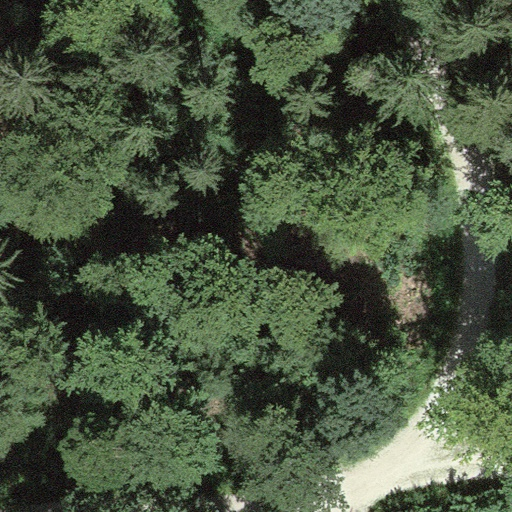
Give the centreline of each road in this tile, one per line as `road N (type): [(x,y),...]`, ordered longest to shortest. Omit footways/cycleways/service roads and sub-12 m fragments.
road 1 (track): [(511,474),(291,502),(470,268),(442,82),(403,0)]
road 2 (track): [(111,511),(291,502),(296,511)]
